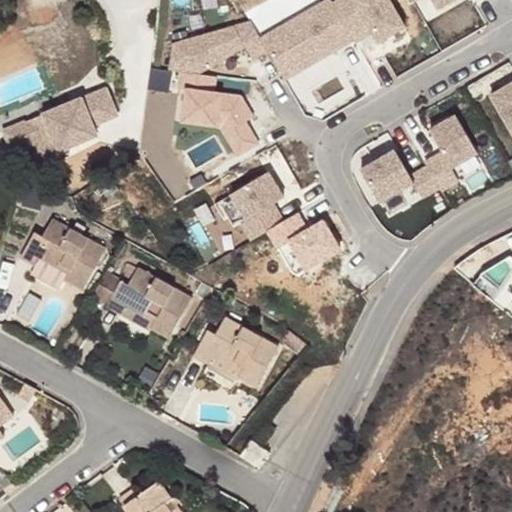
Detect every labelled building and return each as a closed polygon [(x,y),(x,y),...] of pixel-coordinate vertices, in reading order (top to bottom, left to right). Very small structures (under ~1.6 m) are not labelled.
[(408,24),(394,0),(331,0),(333,4),(354,39),(355,41),(368,34),(374,44),(408,24)] [(412,0),(413,1),(413,0),(428,0),(434,9),(449,0),(412,0)] [(354,39),(333,4),(264,44),(268,50),(284,79),(354,39)] [(255,57),(268,50),(264,44),(249,18),(173,41),(170,68),(199,72),(247,44),(255,57)] [(222,117),(242,158),(271,144),(239,80),(194,103),(205,125),(222,117)] [(112,133),(107,120),(126,112),(115,84),(8,128),(25,169),(112,133)] [(511,91),(494,102),(511,133),(511,91)] [(441,190),(442,192),(458,183),(451,172),(478,157),(458,123),(432,138),(443,157),(427,166),(429,169),(441,190)] [(425,199),(441,190),(429,169),(413,178),(399,154),(366,172),(385,205),(418,186),(425,199)] [(245,244),(280,223),(271,207),(282,201),(267,176),(221,203),(245,244)] [(79,270),(73,278),(88,287),(110,249),(57,219),(48,235),(38,230),(24,254),(41,264),(46,257),(60,265),(63,260),(79,270)] [(298,242),(297,239),(286,243),(295,268),(331,256),(323,233),(298,242)] [(21,259),(5,255),(0,272),(0,281),(14,286),(21,259)] [(71,281),(73,278),(79,270),(63,260),(60,265),(46,257),(41,264),(71,281)] [(160,320),(155,329),(171,339),(194,300),(140,270),(130,286),(122,282),(109,304),(124,313),(127,307),(139,314),(142,310),(160,320)] [(96,296),(109,304),(122,282),(109,274),(96,296)] [(153,331),(155,329),(160,320),(142,310),(139,314),(127,307),(124,313),(153,331)] [(246,373),(242,381),(259,392),(281,352),(228,322),(219,338),(211,334),(196,358),(210,365),(214,359),(225,366),(229,362),(246,373)] [(241,383),(242,381),(246,373),(229,362),(225,366),(214,359),(210,365),(241,383)] [(0,418),(1,417),(8,427),(25,415),(0,383),(0,418)] [(0,434),(9,428),(8,427),(1,417),(0,418),(0,434)] [(266,447),(274,431),(266,427),(258,443),(266,447)] [(259,471),(269,454),(251,444),(241,461),(259,471)] [(166,495),(154,478),(135,492),(130,485),(117,495),(128,511),(167,511),(159,500),(166,495)] [(166,495),(159,500),(167,511),(181,511),(169,493),(166,495)]
